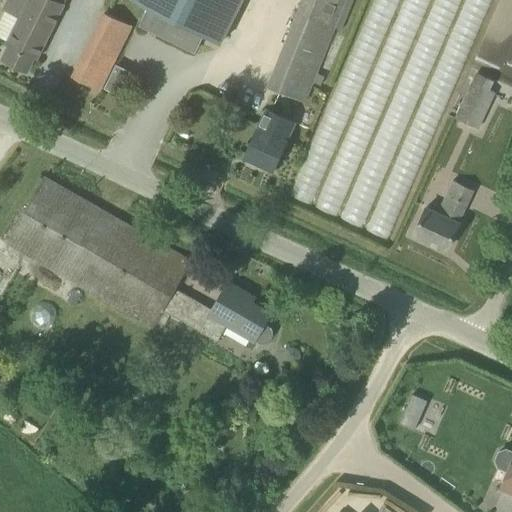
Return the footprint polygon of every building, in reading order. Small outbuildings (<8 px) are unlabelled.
[(37,59),(67,0),(9,0),(4,10),(19,18),(6,44),(9,45),(2,59),(27,71),(33,57),(37,59)] [(142,24),(196,50),(205,32),(223,41),(242,0),(139,0),(151,6),(142,24)] [(373,0),(303,200),(343,214),(342,218),(369,227),(368,229),(401,241),(485,0),(373,0)] [(299,11),(269,88),(304,102),(312,81),(321,85),(325,76),(316,73),(335,26),(299,11)] [(72,77),(99,91),(131,27),(104,14),(72,77)] [(115,64),(103,87),(120,96),(132,72),(115,64)] [(472,81),(455,117),(466,122),(478,128),(495,92),(491,90),(495,82),(478,73),(474,82),(472,81)] [(273,169),(295,122),(267,109),(245,156),(273,169)] [(271,327),(264,324),(270,313),(253,303),(256,298),(228,282),(212,309),(176,289),(192,260),(190,259),(189,261),(178,255),(179,253),(44,176),(7,242),(154,326),(163,309),(218,340),(227,325),(254,340),(255,339),(262,343),(266,343),(269,342),(273,335),(273,331),(271,327)] [(459,223),(474,190),(453,180),(446,195),(449,197),(441,214),(426,207),(414,234),(447,249),(459,223)] [(404,413),(399,424),(414,430),(419,419),(404,413)] [(511,463),(503,484),(511,488),(511,463)]
